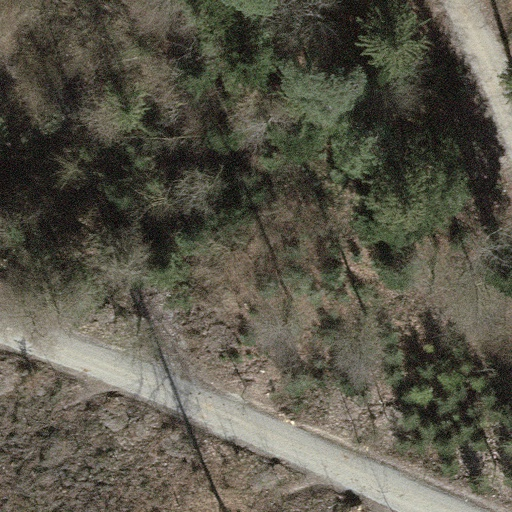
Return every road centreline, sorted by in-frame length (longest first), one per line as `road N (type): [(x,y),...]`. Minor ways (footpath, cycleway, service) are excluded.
road 1 (track): [(461,511),(100,353),(0,319)]
road 2 (track): [(456,0),(511,112)]
